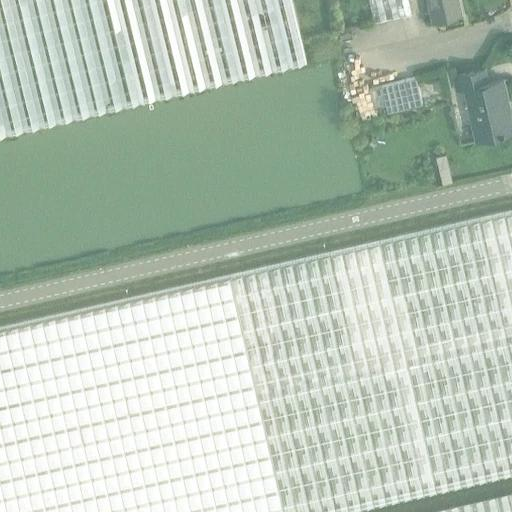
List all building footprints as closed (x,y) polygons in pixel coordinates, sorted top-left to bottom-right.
[(0,0),(0,132),(306,58),(291,0),(0,0)] [(368,0),(374,21),(412,12),(409,0),(368,0)] [(427,0),(432,19),(461,12),(458,0),(427,0)] [(476,139),(511,130),(507,111),(508,110),(501,79),(488,82),(484,68),(453,75),(457,90),(464,88),(476,139)] [(385,84),(391,111),(422,104),(416,77),(385,84)] [(382,85),(369,88),(374,109),(386,106),(382,85)] [(446,154),(436,156),(442,184),(452,181),(446,154)] [(0,511),(322,511),(511,468),(511,210),(0,328),(0,511)] [(511,511),(511,490),(414,511),(511,511)]
